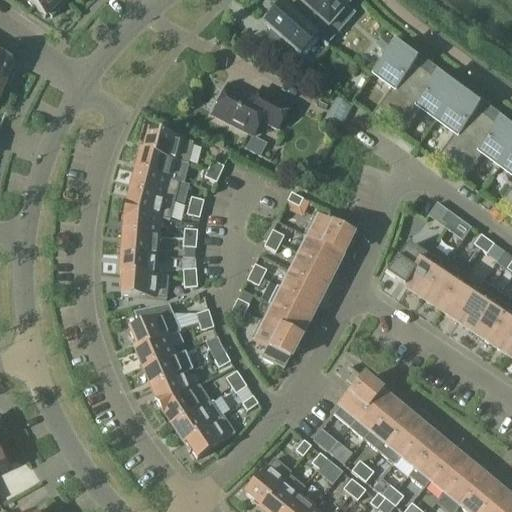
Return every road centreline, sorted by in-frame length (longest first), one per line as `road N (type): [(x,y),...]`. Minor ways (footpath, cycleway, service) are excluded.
road 1 (residential): [(195,504),(124,403),(98,346),(91,288),(96,214),(114,122),(83,81)]
road 2 (residential): [(360,286),(405,166),(511,242)]
road 3 (residential): [(277,414),(220,336),(217,315),(253,179)]
road 4 (residential): [(511,405),(360,286)]
road 5 (tertiary): [(119,511),(55,422),(31,359)]
road 6 (tertiary): [(25,239),(46,162),(83,81)]
road 7 (residential): [(277,414),(360,286)]
road 8 (residential): [(195,504),(277,414)]
road 9 (tertiary): [(31,359),(25,239)]
